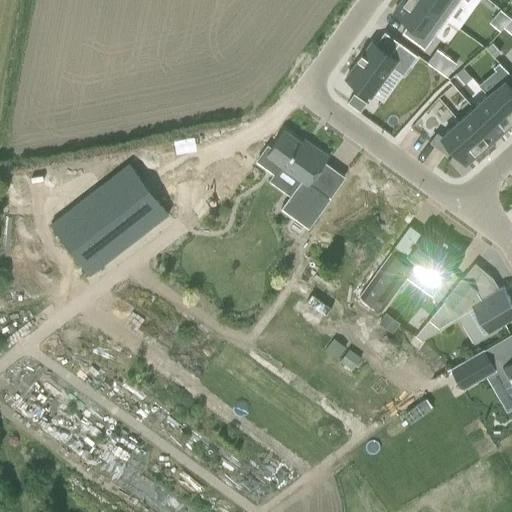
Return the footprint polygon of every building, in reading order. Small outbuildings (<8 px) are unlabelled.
[(401,0),(393,12),(408,23),(401,32),(424,49),(446,19),(419,0),(401,0)] [(419,0),(446,19),(459,0),(419,0)] [(371,42),(345,78),(371,96),(392,68),(403,76),(417,56),(398,41),(389,55),(371,42)] [(511,89),(505,82),(488,96),(511,124),(511,89)] [(367,103),(354,93),(347,103),(360,112),(367,103)] [(511,124),(488,96),(473,109),(496,136),(503,130),(504,131),(511,124)] [(473,109),(459,121),(483,150),(491,143),(489,141),(496,136),(473,109)] [(459,121),(441,136),(466,165),(467,164),(466,162),(474,155),(475,156),(483,150),(459,121)] [(256,160),(256,161),(257,161),(274,174),(275,175),(275,174),(281,166),(281,165),(301,180),(280,209),(308,229),(331,198),(310,183),(328,157),(313,145),(310,149),(284,130),(271,148),(268,146),(267,145),(267,146),(257,161),(256,160)] [(155,202),(130,169),(52,229),(91,280),(108,267),(104,262),(149,228),(139,215),(155,202)] [(26,181),(11,181),(11,206),(25,206),(26,181)] [(394,246),(358,295),(381,312),(416,263),(442,282),(464,253),(428,227),(407,255),(394,246)] [(462,278),(428,320),(438,328),(473,308),(487,333),(511,318),(511,303),(502,287),(481,299),(476,291),(477,290),(462,278)] [(312,294),(306,302),(325,316),(331,308),(312,294)] [(395,307),(387,316),(399,326),(407,317),(395,307)] [(305,348),(319,326),(294,311),(267,353),(306,378),(319,357),(305,348)] [(334,339),(325,350),(333,355),(336,358),(345,347),(345,346),(334,338),(334,339)] [(348,350),(341,360),(353,369),(360,358),(348,350)] [(485,350),(451,369),(463,390),(497,370),(485,350)] [(511,359),(503,365),(511,380),(511,359)] [(12,407),(106,473),(120,454),(26,387),(12,407)] [(503,424),(482,435),(488,446),(509,436),(503,424)] [(167,491),(184,472),(157,448),(140,467),(167,491)]
